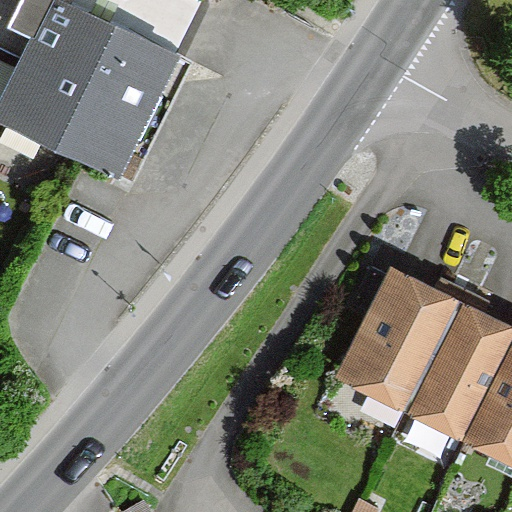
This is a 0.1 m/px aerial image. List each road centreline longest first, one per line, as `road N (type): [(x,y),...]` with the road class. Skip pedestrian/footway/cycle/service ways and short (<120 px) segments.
road 1 (secondary): [(14,511),(186,317),(376,59)]
road 2 (residential): [(445,99),(213,447),(211,486),(226,511)]
